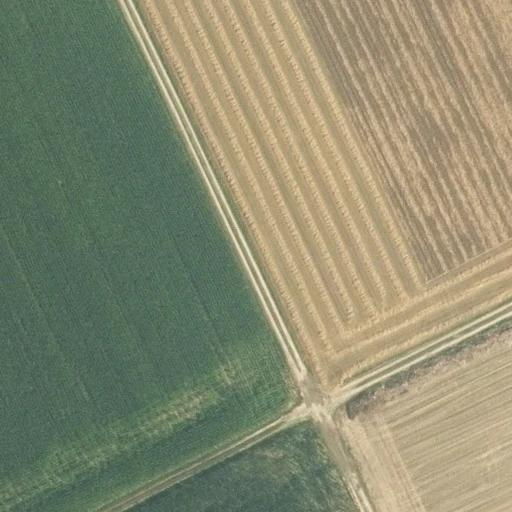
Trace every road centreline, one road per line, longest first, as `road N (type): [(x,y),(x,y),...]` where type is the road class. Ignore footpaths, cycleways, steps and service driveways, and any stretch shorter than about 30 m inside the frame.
road 1 (track): [(365,511),(122,0)]
road 2 (track): [(112,511),(511,309)]
